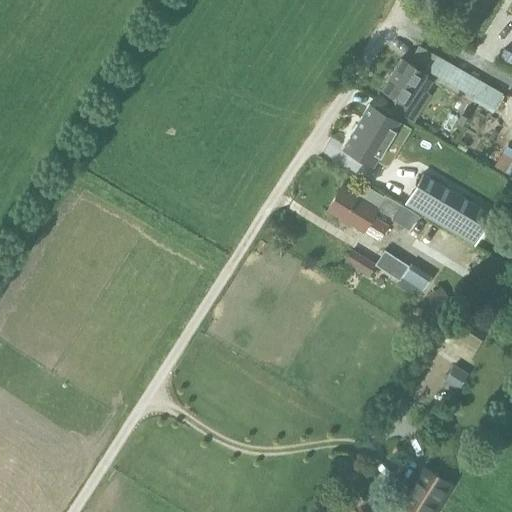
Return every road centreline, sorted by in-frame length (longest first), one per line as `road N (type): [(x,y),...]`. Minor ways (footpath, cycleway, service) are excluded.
road 1 (track): [(76,511),(403,0)]
road 2 (unknown): [(141,409),(173,407),(262,448),(360,442)]
